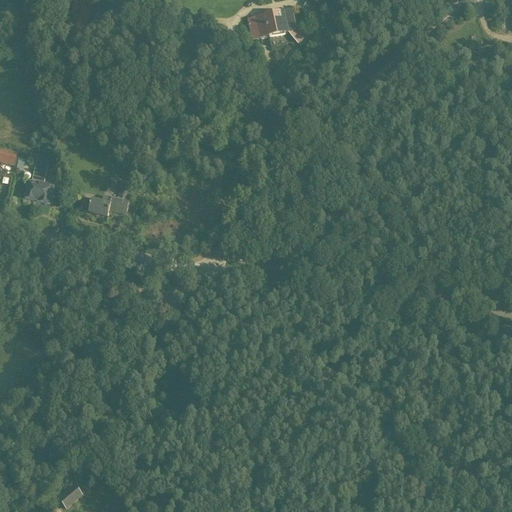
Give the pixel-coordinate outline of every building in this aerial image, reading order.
[(84,28),(86,28),(93,5),(76,0),(74,0),(70,15),(73,16),(68,35),(80,39),(84,28)] [(304,40),(295,29),(291,12),(255,20),(260,40),(289,34),(298,45),(304,40)] [(187,74),(196,69),(191,60),(181,41),(169,48),(171,51),(174,49),(174,50),(171,51),(173,54),(176,52),(176,54),(174,55),(175,58),(178,57),(180,61),(177,62),(179,65),(182,64),(187,74)] [(92,83),(83,85),(86,97),(95,95),(92,83)] [(0,164),(13,168),(16,154),(0,150),(0,164)] [(17,159),(15,170),(22,171),(24,160),(17,159)] [(25,199),(49,205),(51,199),(56,200),(55,196),(62,195),(61,183),(54,184),(53,189),(43,187),(49,163),(38,160),(32,184),(28,183),(25,199)] [(84,200),(80,212),(88,214),(88,215),(108,219),(109,213),(126,217),(130,201),(126,201),(130,184),(123,183),(118,202),(112,201),(103,199),(102,204),(91,202),(84,200)] [(57,501),(65,510),(81,497),(73,487),(57,501)]
